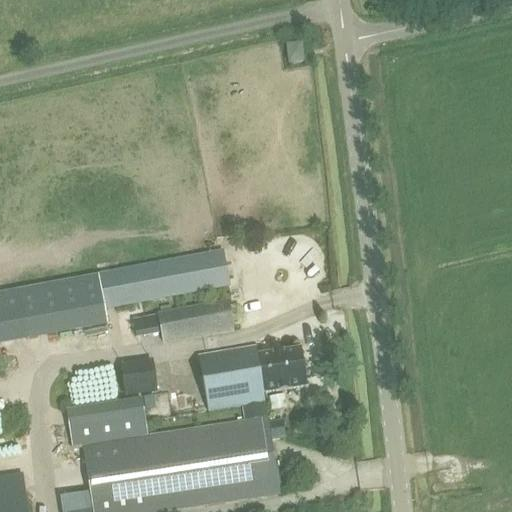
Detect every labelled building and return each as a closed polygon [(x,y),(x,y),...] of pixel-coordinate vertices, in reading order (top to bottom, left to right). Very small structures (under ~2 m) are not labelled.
[(288,66),(304,65),(302,44),(286,46),(288,66)] [(107,325),(105,310),(226,288),(219,253),(19,291),(28,339),(107,325)] [(233,328),(228,306),(228,305),(228,304),(227,301),(159,315),(157,316),(159,327),(159,328),(163,344),(233,332),(233,329),(233,328)] [(258,356),(259,356),(257,348),(198,357),(209,413),(244,407),(260,404),(262,400),(265,398),(265,394),(258,356)] [(299,350),(259,356),(258,356),(265,394),(305,387),(299,350)] [(157,393),(153,360),(121,364),(124,397),(157,393)] [(76,391),(74,402),(94,405),(95,394),(76,391)] [(144,398),(145,410),(155,409),(153,397),(144,398)] [(265,418),(262,400),(260,404),(244,407),(246,421),(159,434),(148,436),(143,400),(66,412),(72,450),(83,449),(92,511),(177,511),(280,496),(268,418),(265,418)] [(0,511),(28,511),(23,475),(0,478),(0,511)] [(62,501),(64,511),(91,511),(89,497),(62,501)]
